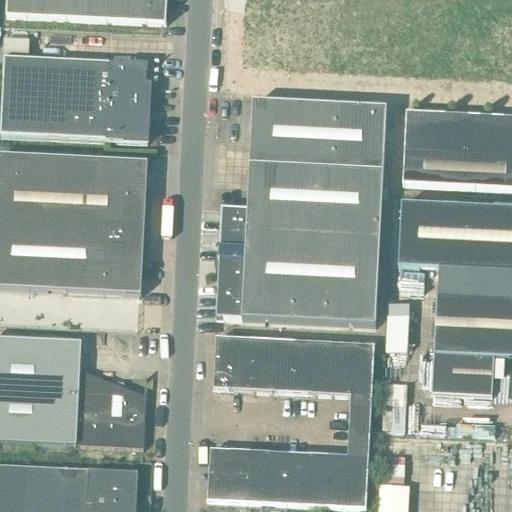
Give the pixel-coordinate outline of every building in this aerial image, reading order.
[(7,0),(6,22),(166,29),(167,0),(7,0)] [(401,0),(293,0),(293,8),(401,13),(401,0)] [(401,0),(401,13),(509,18),(509,0),(401,0)] [(298,48),(399,53),(401,13),(293,8),(292,28),(299,28),(298,48)] [(509,18),(401,13),(399,53),(500,58),(501,38),(508,39),(509,18)] [(289,92),(397,97),(399,53),(298,48),(297,69),(290,69),(289,92)] [(500,58),(399,53),(397,97),(505,102),(506,79),(499,79),(500,58)] [(2,119),(0,141),(147,148),(150,88),(145,88),(146,70),(4,63),(2,119)] [(386,114),(252,107),(248,175),(383,183),(386,114)] [(511,122),(406,117),(402,189),(511,194),(511,122)] [(0,227),(144,234),(147,168),(0,160),(0,227)] [(246,215),(220,214),(216,324),(375,332),(383,183),(248,175),(246,215)] [(511,215),(401,210),(398,274),(511,279),(511,215)] [(0,227),(0,294),(141,301),(144,234),(0,227)] [(511,304),(437,300),(432,401),(492,404),(494,363),(511,364),(511,304)] [(147,381),(146,381),(145,401),(124,393),(124,387),(113,386),(113,389),(83,378),(83,379),(80,379),(81,348),(0,343),(0,447),(143,454),(147,381)] [(216,344),(214,370),(255,372),(256,346),(216,344)] [(253,398),(292,400),(295,348),(256,346),(255,372),(253,398)] [(292,400),(332,402),(334,350),(295,348),(292,400)] [(349,433),(370,434),(375,352),(334,350),(332,402),(350,403),(349,433)] [(255,372),(214,370),(213,396),(253,398),(255,372)] [(329,462),(325,511),(366,511),(370,434),(349,433),(347,463),(329,462)] [(209,482),(249,484),(250,458),(210,456),(209,482)] [(250,458),(249,484),(247,510),(286,511),(289,460),(250,458)] [(286,511),(292,511),(325,511),(329,462),(289,460),(286,511)] [(0,511),(136,511),(138,479),(0,472),(0,511)] [(249,484),(209,482),(207,508),(247,510),(249,484)]
